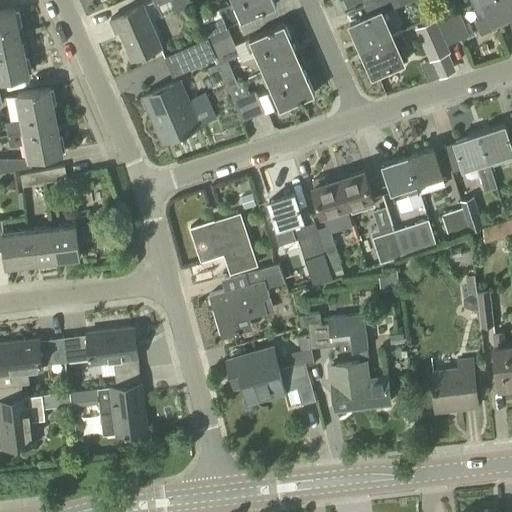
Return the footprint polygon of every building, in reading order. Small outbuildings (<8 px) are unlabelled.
[(192,5),(189,0),(153,0),(156,6),(169,0),(170,0),(176,12),(192,5)] [(211,44),(231,35),(227,26),(275,6),(272,0),(231,0),(233,3),(198,18),(201,25),(203,24),(211,44)] [(381,14),(412,0),(378,0),(364,6),(368,16),(348,24),(360,50),(391,37),(381,14)] [(511,0),(485,0),(473,5),(479,19),(474,21),(480,34),(507,23),(504,18),(511,14),(511,0)] [(161,47),(142,5),(110,19),(116,32),(118,31),(131,61),(161,47)] [(0,51),(8,50),(5,39),(20,36),(15,10),(0,12),(0,51)] [(448,44),(469,35),(458,10),(437,19),(448,44)] [(430,61),(450,51),(436,19),(415,28),(430,61)] [(264,74),(298,59),(283,24),(248,39),(264,74)] [(229,90),(243,83),(242,82),(238,84),(228,59),(239,54),(231,35),(211,44),(219,62),(217,63),(229,90)] [(8,50),(0,51),(0,79),(28,74),(20,36),(5,39),(8,50)] [(391,37),(360,50),(371,75),(402,62),(391,37)] [(176,78),(208,64),(205,57),(213,54),(206,38),(166,56),(176,78)] [(298,59),(264,74),(279,109),(313,94),(298,59)] [(186,100),(177,81),(142,96),(162,142),(197,127),(196,124),(216,115),(206,91),(186,100)] [(243,83),(229,90),(234,101),(235,100),(244,120),(264,111),(255,92),(248,95),(243,83)] [(40,117),(54,115),(49,88),(16,94),(21,120),(6,123),(8,135),(42,129),(40,117)] [(29,158),(61,152),(54,115),(40,117),(42,129),(8,135),(10,146),(26,143),(29,158)] [(488,160),(511,152),(511,147),(505,125),(479,133),(488,160)] [(497,187),(488,160),(479,133),(454,141),(463,168),(476,164),(484,191),(497,187)] [(408,156),(419,191),(420,191),(421,195),(446,187),(433,148),(408,156)] [(394,199),(419,191),(408,156),(383,164),(394,199)] [(36,171),(38,183),(67,178),(64,166),(36,171)] [(23,186),(38,183),(36,171),(21,174),(23,186)] [(372,197),(364,171),(338,179),(346,206),(372,197)] [(346,206),(338,179),(326,183),(325,177),(312,181),(314,187),(313,187),(326,226),(317,229),(316,229),(331,279),(345,275),(331,232),(352,225),(346,206)] [(316,229),(317,229),(315,222),(304,225),(294,193),(268,201),(277,226),(272,228),(278,244),(298,238),(304,258),(312,256),(321,282),(331,279),(316,229)] [(471,231),(483,228),(474,196),(460,201),(462,207),(463,207),(471,231)] [(467,232),(471,231),(463,207),(462,207),(442,214),(445,225),(432,229),(436,243),(467,232)] [(255,265),(238,213),(214,221),(213,219),(189,227),(200,262),(223,254),(229,273),(255,265)] [(432,229),(429,218),(394,229),(402,254),(436,243),(432,229)] [(30,263),(25,229),(3,232),(1,220),(0,219),(0,250),(4,250),(6,266),(30,263)] [(484,243),(509,235),(507,220),(483,228),(484,243)] [(50,226),(54,260),(79,257),(74,223),(50,226)] [(30,263),(54,260),(50,226),(25,229),(30,263)] [(391,258),(402,254),(394,229),(372,236),(381,261),(391,258)] [(269,297),(267,287),(284,282),(278,262),(245,272),(248,283),(209,295),(209,296),(215,294),(219,309),(213,311),(214,312),(216,312),(223,336),(233,333),(234,335),(239,334),(238,331),(239,331),(237,321),(267,313),(263,299),(269,297)] [(476,290),(475,275),(466,275),(468,294),(463,298),(464,306),(471,309),(478,308),(476,290)] [(476,290),(478,308),(479,308),(481,326),(494,325),(490,289),(476,290)] [(303,349),(306,362),(314,360),(311,347),(338,344),(339,351),(368,347),(364,312),(327,316),(328,323),(321,324),(320,312),(298,315),(301,326),(308,325),(311,347),(303,349)] [(113,361),(115,373),(139,370),(134,328),(87,334),(63,336),(66,362),(89,359),(89,364),(113,361)] [(511,389),(511,344),(505,345),(504,332),(492,333),(499,391),(511,389)] [(0,343),(0,386),(22,384),(29,383),(28,372),(44,370),(43,364),(66,362),(63,336),(0,343)] [(306,362),(303,349),(291,352),(295,365),(279,369),(273,347),(227,360),(232,379),(241,376),(247,402),(296,388),(301,405),(315,401),(305,362),(306,362)] [(477,405),(472,359),(456,361),(457,368),(432,371),(434,387),(432,388),(435,410),(436,410),(435,407),(460,405),(460,407),(477,405)] [(368,378),(365,360),(330,365),(335,409),(390,403),(386,376),(368,378)] [(98,397),(103,436),(147,430),(139,370),(115,373),(116,386),(88,389),(89,398),(98,397)] [(22,384),(0,386),(0,414),(4,447),(33,443),(30,420),(45,418),(44,408),(57,407),(55,393),(23,396),(22,384)]
